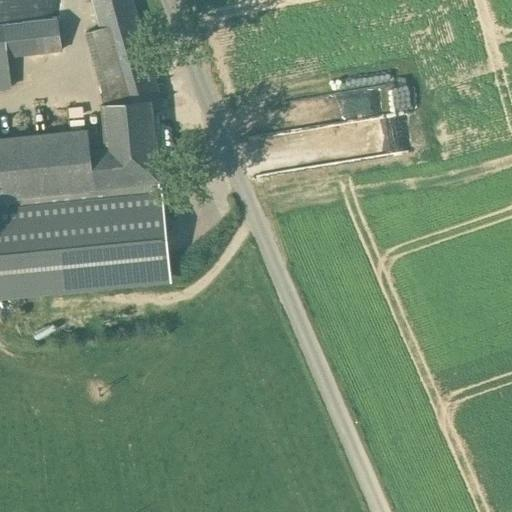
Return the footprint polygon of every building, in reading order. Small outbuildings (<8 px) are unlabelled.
[(62,0),(0,0),(0,24),(4,24),(58,18),(62,0)] [(132,0),(91,0),(97,17),(134,7),(132,0)] [(134,7),(97,17),(100,29),(115,81),(152,70),(134,7)] [(58,18),(4,24),(8,56),(62,49),(58,18)] [(4,24),(0,24),(0,88),(11,87),(7,56),(8,56),(4,24)] [(152,70),(115,81),(100,29),(85,33),(106,104),(151,99),(152,101),(160,99),(152,70)] [(106,104),(101,104),(105,147),(90,149),(94,187),(159,181),(160,180),(152,101),(151,99),(106,104)] [(332,121),(333,154),(404,154),(403,125),(358,125),(358,129),(346,129),(346,121),(332,121)] [(88,130),(0,138),(0,196),(94,187),(90,149),(88,130)] [(94,187),(0,196),(0,225),(98,216),(98,209),(161,202),(159,181),(94,187)]
